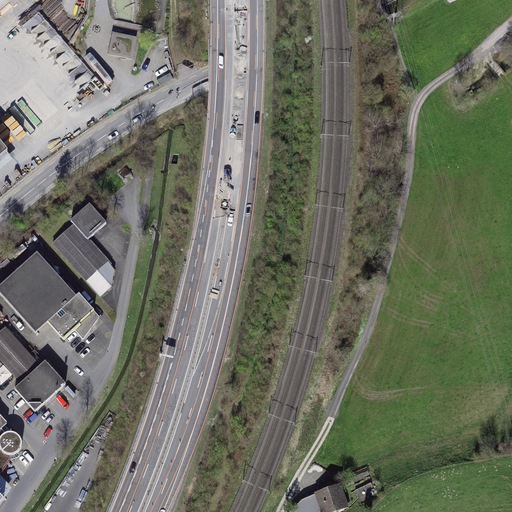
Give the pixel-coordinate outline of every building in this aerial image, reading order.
[(112,31),(108,51),(131,56),(136,37),(112,31)] [(106,225),(90,206),(71,223),(88,241),(106,225)] [(72,227),(52,246),(102,299),(114,288),(115,273),(72,227)] [(38,257),(0,291),(0,292),(37,334),(49,323),(65,341),(75,331),(83,339),(99,318),(80,297),(76,300),(38,257)] [(7,334),(0,339),(0,356),(23,384),(16,390),(36,413),(66,386),(46,363),(39,370),(7,334)] [(0,477),(17,451),(1,433),(6,427),(0,420),(0,477)] [(302,502),(292,511),(337,511),(347,509),(339,488),(302,502)]
